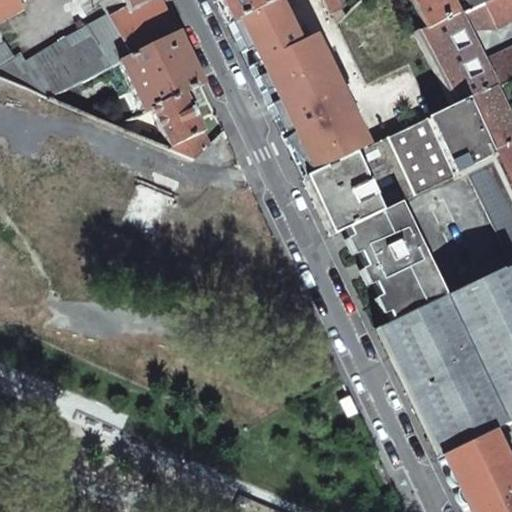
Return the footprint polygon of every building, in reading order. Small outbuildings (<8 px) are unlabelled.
[(0,0),(0,11),(4,21),(24,12),(17,0),(0,0)] [(124,7),(108,18),(130,58),(177,33),(160,0),(153,0),(128,15),(124,7)] [(120,0),(124,7),(128,15),(153,0),(120,0)] [(214,0),(227,26),(271,6),(267,0),(214,0)] [(337,0),(318,0),(326,17),(332,29),(345,15),(337,0)] [(449,0),(409,0),(424,29),(457,15),(449,0)] [(467,0),(469,3),(471,9),(484,3),(490,0),(467,0)] [(511,0),(490,0),(484,3),(495,28),(511,19),(511,0)] [(469,3),(459,8),(461,13),(471,9),(469,3)] [(0,80),(46,100),(76,85),(107,69),(112,67),(118,64),(130,58),(108,18),(101,6),(78,18),(85,29),(58,46),(59,49),(24,67),(19,54),(11,58),(0,44),(3,43),(0,37),(0,22),(4,21),(0,11),(0,80)] [(238,47),(302,179),(352,154),(364,148),(310,39),(295,47),(281,16),(277,18),(271,6),(227,26),(237,47),(238,47)] [(424,29),(414,33),(446,109),(466,100),(494,87),(482,63),(466,32),(457,15),(424,29)] [(118,64),(144,115),(150,112),(181,96),(201,86),(187,56),(177,33),(130,58),(118,64)] [(511,49),(482,63),(494,87),(511,77),(511,49)] [(76,85),(46,100),(91,119),(76,85)] [(511,124),(494,87),(466,100),(491,152),(511,142),(511,124)] [(167,140),(174,154),(205,136),(181,96),(150,112),(167,140)] [(446,109),(426,119),(453,175),(454,177),(467,170),(493,158),(491,152),(466,100),(446,109)] [(364,148),(352,154),(379,211),(398,202),(453,175),(426,119),(364,148)] [(205,136),(174,154),(192,162),(210,145),(205,136)] [(167,140),(162,149),(174,154),(167,140)] [(511,142),(491,152),(493,158),(511,197),(511,142)] [(352,154),(302,179),(317,212),(328,235),(345,227),(379,211),(352,154)] [(511,197),(493,158),(467,170),(511,263),(511,197)] [(379,211),(345,227),(390,321),(443,296),(398,202),(379,211)] [(436,458),(511,420),(511,265),(511,263),(443,296),(390,321),(374,329),(423,431),(436,458)] [(511,511),(511,420),(436,458),(437,459),(462,511),(511,511)]
